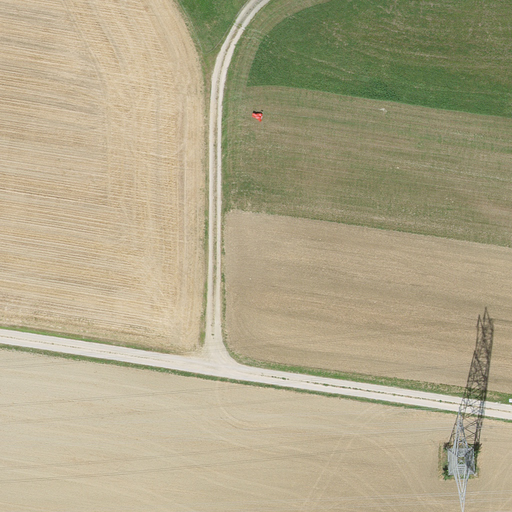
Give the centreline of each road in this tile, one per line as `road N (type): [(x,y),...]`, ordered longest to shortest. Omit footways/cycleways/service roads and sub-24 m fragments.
road 1 (track): [(0,337),(511,416)]
road 2 (track): [(259,0),(234,33),(216,86),(211,369)]
